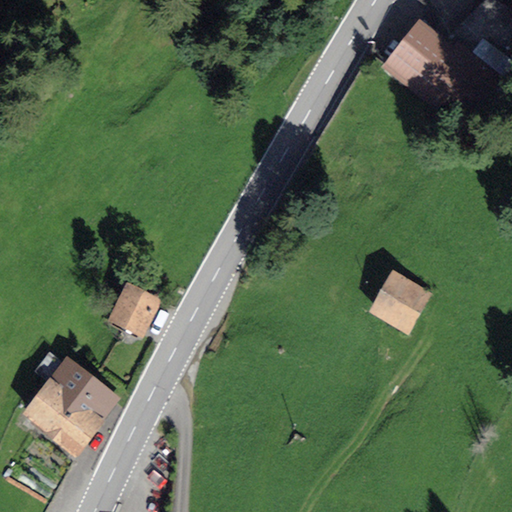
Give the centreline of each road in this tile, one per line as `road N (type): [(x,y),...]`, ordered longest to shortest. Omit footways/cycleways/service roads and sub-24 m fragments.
road 1 (secondary): [(378,0),(161,382),(100,511)]
road 2 (track): [(420,356),(302,511)]
